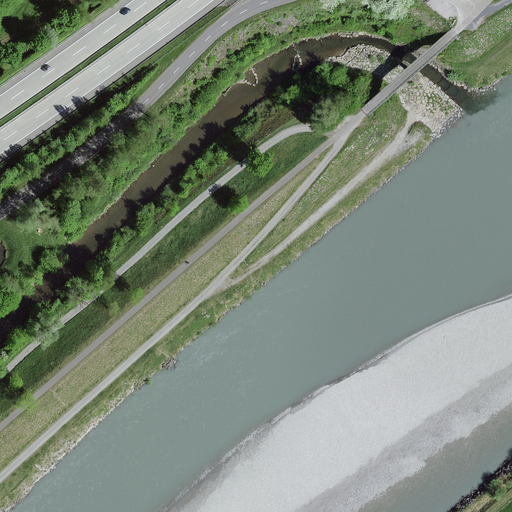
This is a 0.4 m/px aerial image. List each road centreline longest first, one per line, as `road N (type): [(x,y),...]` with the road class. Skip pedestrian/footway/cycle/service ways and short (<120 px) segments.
road 1 (track): [(492,0),(0,429)]
road 2 (track): [(352,124),(219,283),(0,480)]
road 3 (unclassified): [(273,0),(212,34),(97,141),(0,213)]
road 4 (motorway): [(0,143),(197,0)]
road 5 (track): [(219,283),(267,257),(405,138)]
road 6 (motorway): [(148,0),(0,105)]
